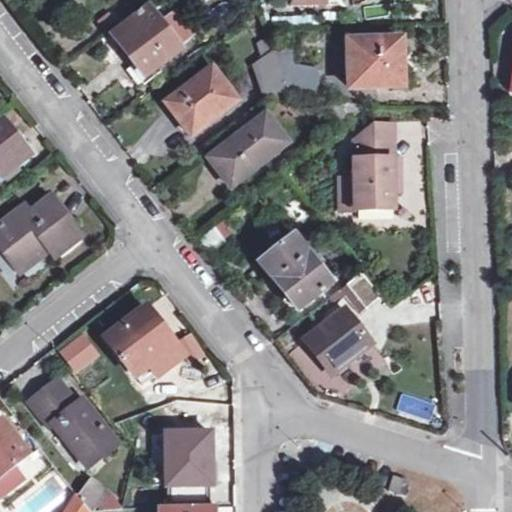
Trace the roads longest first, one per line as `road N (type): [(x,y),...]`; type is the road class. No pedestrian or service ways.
road 1 (unclassified): [(462,0),(470,468)]
road 2 (unclassified): [(0,33),(154,240)]
road 3 (residential): [(252,362),(291,417),(470,468)]
road 4 (residential): [(154,240),(0,358)]
road 5 (unclassified): [(154,240),(252,362)]
road 6 (residential): [(260,511),(252,362)]
